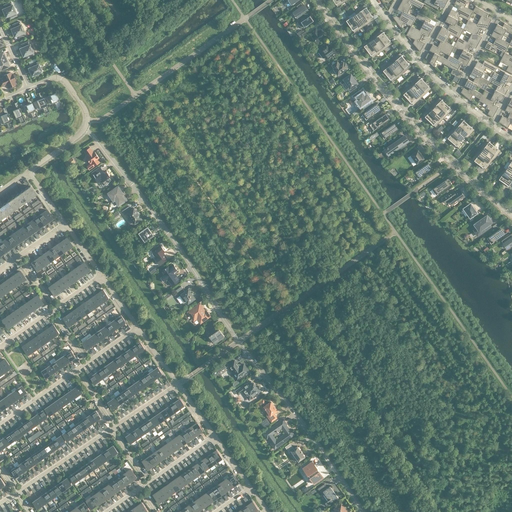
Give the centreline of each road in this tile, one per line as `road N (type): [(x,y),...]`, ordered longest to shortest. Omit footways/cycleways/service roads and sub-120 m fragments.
road 1 (residential): [(84,129),(167,231),(362,511)]
road 2 (residential): [(511,215),(411,124),(316,0)]
road 3 (residential): [(374,0),(418,60),(511,136)]
